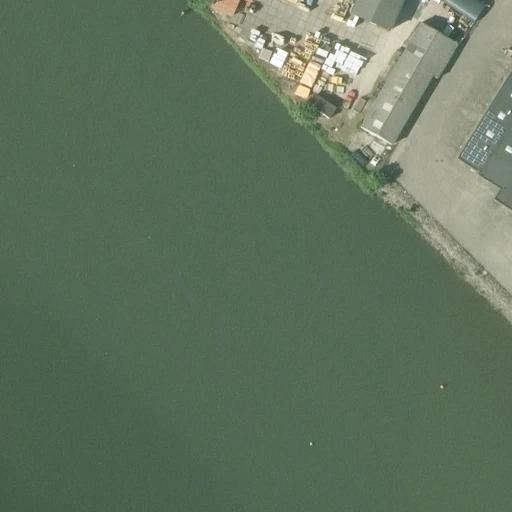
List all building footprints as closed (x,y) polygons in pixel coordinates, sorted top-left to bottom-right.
[(354,0),(349,14),(387,32),(389,28),(387,28),(399,0),(354,0)] [(472,0),(437,0),(437,2),(471,24),(482,7),(472,0)] [(435,80),(455,45),(419,24),(358,128),(389,146),(430,77),(435,80)] [(511,66),(453,161),(501,192),(495,202),(511,212),(511,66)] [(314,96),(307,107),(327,120),(334,110),(314,96)]
